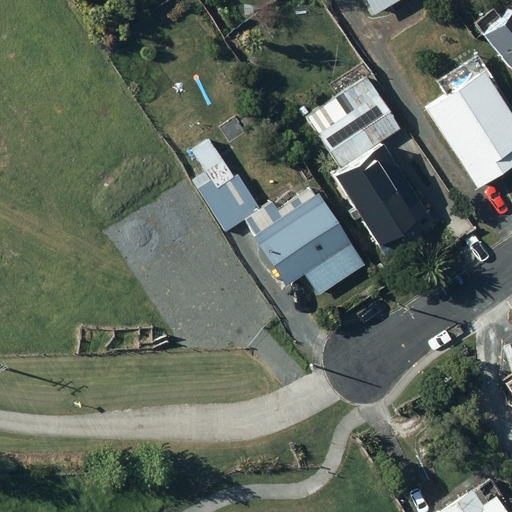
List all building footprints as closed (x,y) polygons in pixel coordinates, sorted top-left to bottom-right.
[(365,0),(373,14),(396,0),(365,0)] [(414,1),(392,15),(400,28),(423,14),(414,1)] [(511,11),(511,10),(483,34),(511,66),(511,11)] [(511,150),(507,144),(511,140),(511,126),(472,66),(414,104),(468,186),(511,156),(511,150)] [(342,168),(331,175),(378,245),(427,212),(380,142),(399,128),(365,77),(307,116),(342,168)] [(208,139),(190,150),(214,188),(232,177),(208,139)] [(255,234),(251,237),(284,285),(303,272),(318,294),(364,264),(315,193),(313,195),(308,188),(276,209),(271,201),(245,219),(255,234)] [(506,511),(496,496),(484,503),(476,489),(471,492),(470,489),(434,510),(435,511),(506,511)]
